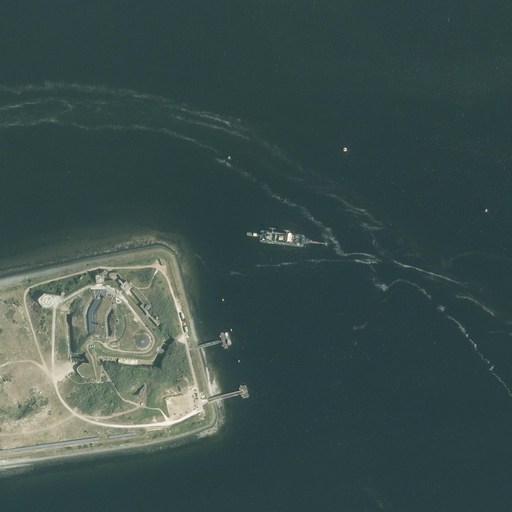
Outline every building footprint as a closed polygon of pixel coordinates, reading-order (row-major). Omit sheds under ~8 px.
[(103,357),(151,360),(152,360),(153,359),(157,353),(165,357),(167,352),(160,348),(164,340),(164,338),(153,326),(125,294),(119,287),(114,281),(105,281),(103,281),(96,282),(69,294),(70,314),(75,354),(88,355),(88,354),(98,354),(98,356),(103,357)] [(126,281),(123,284),(119,287),(125,294),(132,288),(126,281)] [(61,310),(62,301),(64,293),(62,293),(61,295),(60,297),(59,297),(60,296),(50,295),(50,294),(49,293),(48,293),(48,294),(42,294),(36,298),(35,303),(42,308),(43,307),(61,310)] [(143,305),(141,307),(158,327),(160,325),(143,305)] [(58,350),(59,350),(50,336),(50,334),(49,334),(48,334),(41,333),(41,334),(41,335),(48,337),(57,351),(58,350)] [(79,372),(85,379),(102,379),(102,383),(104,383),(105,366),(100,366),(98,356),(98,354),(88,354),(88,355),(88,364),(86,364),(79,369),(79,372)] [(9,383),(1,374),(1,375),(9,383)] [(189,385),(183,376),(175,382),(178,386),(181,391),(183,391),(182,392),(180,392),(181,393),(182,393),(186,393),(189,391),(190,390),(189,389),(189,388),(188,388),(189,385)] [(10,384),(9,383),(7,384),(7,385),(6,388),(4,389),(17,407),(18,406),(20,406),(21,406),(20,405),(21,403),(23,405),(23,403),(27,400),(14,382),(12,384),(10,384)] [(129,396),(134,398),(132,400),(142,409),(146,409),(153,402),(146,395),(147,392),(146,391),(148,389),(147,388),(141,395),(139,397),(135,397),(130,395),(129,396)] [(98,438),(0,451),(0,453),(99,440),(98,438)]
